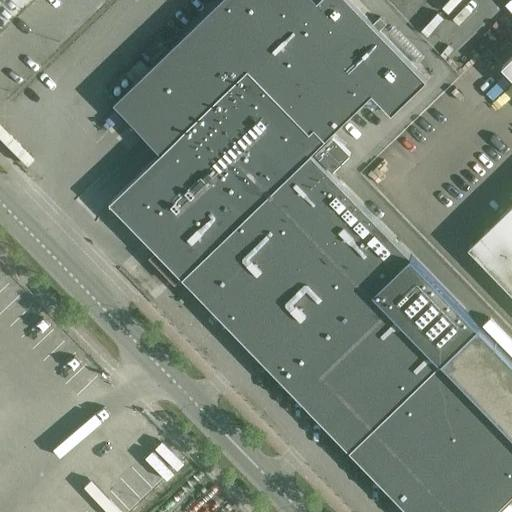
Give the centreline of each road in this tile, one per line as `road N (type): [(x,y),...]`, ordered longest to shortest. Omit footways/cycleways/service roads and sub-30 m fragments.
road 1 (unclassified): [(297,511),(0,203)]
road 2 (unknown): [(511,312),(449,247),(445,228),(448,212),(511,165)]
